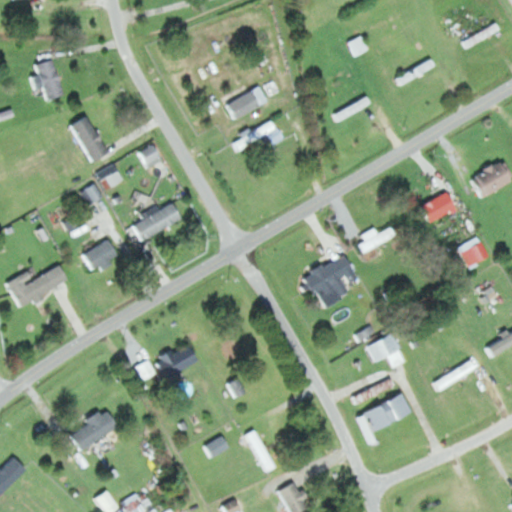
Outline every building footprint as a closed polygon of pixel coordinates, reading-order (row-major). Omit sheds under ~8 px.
[(466,50),(499,29),(493,21),(461,41),(466,50)] [(366,51),(363,38),(349,40),(351,54),(366,51)] [(36,74),(29,77),(33,90),(41,87),(45,99),(61,94),(48,58),(32,64),(36,74)] [(394,76),(398,84),(435,68),(432,59),(394,76)] [(266,99),(258,85),(224,105),(232,120),(266,99)] [(333,114),(337,122),(370,104),(366,96),(333,114)] [(67,126),(90,162),(105,152),(82,116),(67,126)] [(232,142),(237,152),(275,129),(270,120),(232,142)] [(137,152),(145,168),(160,161),(152,145),(137,152)] [(122,179),(111,159),(95,168),(106,188),(122,179)] [(479,198),(511,177),(499,159),(468,179),(479,198)] [(86,205),(100,196),(92,184),(78,193),(86,205)] [(417,205),(425,222),(452,210),(445,192),(417,205)] [(180,221),(172,201),(140,214),(142,220),(129,225),(135,240),(180,221)] [(358,243),(367,260),(378,254),(374,247),(396,236),(390,225),(358,243)] [(114,260),(108,242),(81,251),(87,270),(114,260)] [(487,256),(480,242),(461,251),(467,265),(487,256)] [(306,292),(313,289),(322,305),(346,293),(340,282),(352,276),(341,254),(298,276),(306,292)] [(28,279),(24,271),(4,281),(16,306),(65,282),(57,265),(28,279)] [(491,358),(511,345),(511,330),(484,348),(491,358)] [(374,360),(388,355),(392,366),(403,362),(394,334),(368,343),(374,360)] [(196,362),(187,343),(157,357),(159,360),(150,365),(147,360),(135,365),(141,379),(155,372),(158,380),(196,362)] [(436,390),(475,371),(470,361),(431,380),(436,390)] [(234,398),(245,391),(237,376),(226,383),(234,398)] [(409,413),(400,393),(360,411),(368,431),(409,413)] [(83,420),(86,424),(68,435),(77,450),(114,428),(102,408),(83,420)] [(243,435),(267,472),(276,466),(252,429),(243,435)] [(226,447),(220,436),(202,446),(209,457),(226,447)] [(0,467),(0,491),(23,469),(11,457),(0,467)] [(288,511),(295,511),(306,506),(293,481),(276,490),(288,511)]
